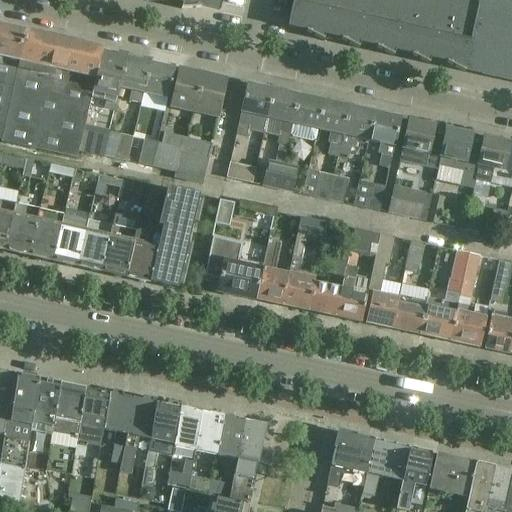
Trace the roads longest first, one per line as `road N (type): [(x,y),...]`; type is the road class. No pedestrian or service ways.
road 1 (residential): [(511,119),(0,3)]
road 2 (secondary): [(511,417),(31,311)]
road 3 (unknown): [(235,57),(213,175),(218,189),(511,253)]
